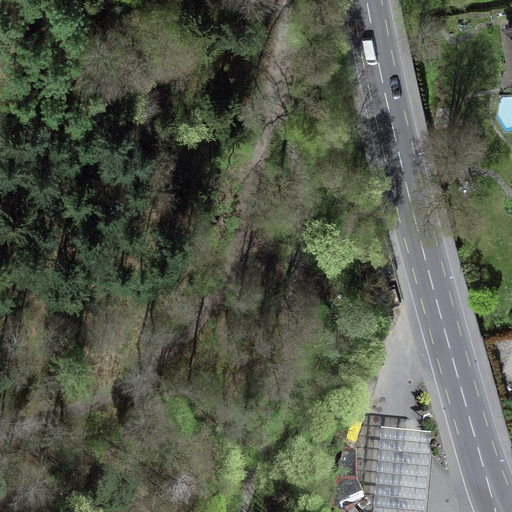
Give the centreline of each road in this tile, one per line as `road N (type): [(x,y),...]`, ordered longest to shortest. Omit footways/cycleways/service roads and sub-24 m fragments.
road 1 (secondary): [(494,504),(431,287),(366,0)]
road 2 (track): [(276,57),(248,209),(208,302),(133,382),(41,425),(0,433)]
road 3 (track): [(276,57),(292,162),(293,290),(285,359),(237,511)]
road 4 (track): [(56,511),(133,382)]
